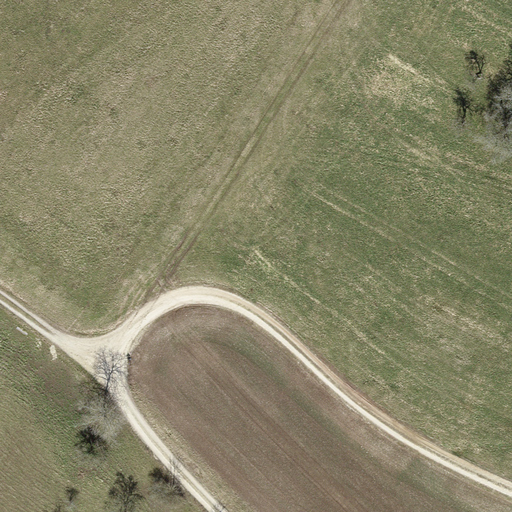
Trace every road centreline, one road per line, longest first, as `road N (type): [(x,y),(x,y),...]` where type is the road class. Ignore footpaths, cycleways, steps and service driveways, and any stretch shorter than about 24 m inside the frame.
road 1 (track): [(511,488),(403,441),(214,277),(86,333),(0,300)]
road 2 (track): [(222,511),(104,380),(21,313)]
